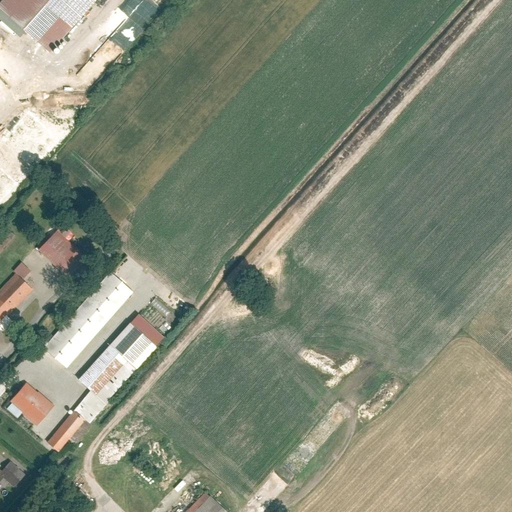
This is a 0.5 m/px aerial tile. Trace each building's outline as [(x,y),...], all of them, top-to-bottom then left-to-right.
[(99,0),(0,0),(0,1),(0,6),(52,53),(99,0)] [(142,0),(112,34),(127,47),(157,14),(142,0)] [(352,177),(284,256),(291,262),(287,266),(293,271),(365,188),(352,177)] [(3,225),(0,229),(0,253),(15,234),(3,225)] [(75,250),(56,234),(42,249),(60,266),(75,250)] [(66,368),(133,292),(110,273),(43,349),(66,368)] [(0,292),(0,321),(30,289),(16,276),(0,292)] [(165,318),(170,313),(156,298),(151,303),(165,318)] [(129,321),(76,379),(101,402),(154,344),(129,321)] [(53,406),(27,384),(12,402),(38,424),(53,406)] [(85,421),(73,410),(47,441),(60,451),(85,421)] [(288,466),(289,467),(287,469),(293,473),(290,478),(291,478),(297,468),(300,463),(293,459),(288,466)] [(16,485),(24,476),(10,464),(2,472),(16,485)] [(186,511),(223,511),(225,511),(205,492),(186,511)]
